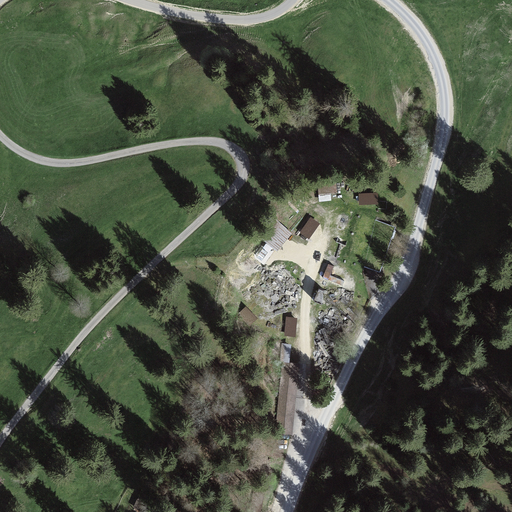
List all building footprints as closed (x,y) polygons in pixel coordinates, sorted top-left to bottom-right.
[(337,183),(319,184),(319,193),(337,193),(337,183)] [(361,203),(377,202),(377,194),(360,195),(361,203)] [(377,267),(392,225),(362,214),(347,256),(377,267)] [(310,237),(319,224),(312,219),(302,231),(310,237)] [(239,313),(249,325),(256,319),(251,313),(246,307),(239,313)] [(295,336),(296,320),(287,319),(286,335),(295,336)] [(298,365),(283,364),(277,433),(291,434),(298,365)] [(262,496),(253,494),(250,510),(259,511),(262,496)]
